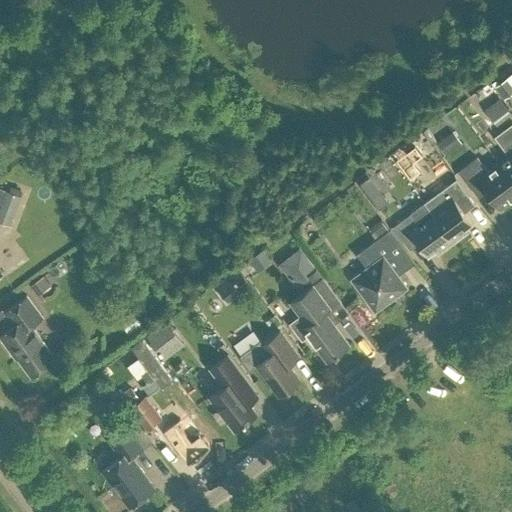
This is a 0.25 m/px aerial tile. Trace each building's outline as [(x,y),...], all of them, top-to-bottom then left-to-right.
[(511,70),(497,82),(506,95),(511,90),(511,70)] [(511,109),(502,95),(486,106),(498,122),(511,111),(511,109)] [(509,155),(499,162),(511,179),(511,123),(495,136),(509,155)] [(445,154),(456,146),(447,134),(436,142),(445,154)] [(511,197),(511,179),(499,162),(489,170),(478,155),(459,170),(479,196),(488,190),(500,206),(511,197)] [(400,168),(408,177),(416,171),(408,161),(400,168)] [(465,227),(472,221),(465,211),(476,203),(457,177),(424,201),(453,241),(458,238),(458,237),(467,230),(465,227)] [(371,200),(380,194),(372,183),(364,189),(371,200)] [(0,203),(0,204),(15,209),(20,195),(18,194),(20,188),(10,184),(8,190),(0,186),(0,203)] [(448,245),(453,241),(424,201),(410,211),(411,212),(393,226),(410,249),(419,242),(428,254),(435,248),(438,252),(448,245)] [(376,238),(390,228),(383,218),(369,228),(376,238)] [(415,261),(390,228),(376,238),(357,253),(366,265),(350,277),(375,311),(409,286),(399,273),(415,261)] [(348,343),(325,311),(339,300),(322,276),(316,269),(307,276),(305,273),(315,266),(300,246),(278,263),(297,287),(299,285),(303,290),(289,301),(299,313),(289,321),(301,338),(308,333),(327,358),(348,343)] [(255,268),(269,257),(262,248),(248,259),(255,268)] [(223,296),(248,278),(239,266),(214,284),(223,296)] [(38,294),(50,285),(42,274),(30,284),(38,294)] [(105,298),(114,291),(106,280),(96,287),(105,298)] [(14,323),(0,333),(0,335),(11,351),(13,349),(32,375),(56,357),(32,325),(43,316),(27,294),(5,311),(14,323)] [(137,329),(150,319),(142,308),(129,318),(137,329)] [(130,334),(137,329),(129,318),(122,323),(130,334)] [(156,345),(176,331),(168,321),(167,320),(148,334),(149,336),(156,345)] [(251,368),(258,364),(280,394),(301,379),(285,357),(295,350),(281,330),(265,342),(262,339),(241,354),(251,368)] [(224,385),(210,395),(235,428),(257,412),(249,401),(259,394),(228,354),(210,367),(224,385)] [(129,372),(135,368),(127,357),(121,361),(124,366),(129,372)] [(123,377),(129,372),(124,366),(118,370),(123,377)] [(181,411),(193,403),(186,392),(173,400),(181,411)] [(146,393),(130,406),(147,428),(163,416),(146,393)] [(188,462),(210,446),(186,413),(164,430),(188,462)] [(130,506),(155,488),(132,456),(143,447),(126,424),(108,438),(121,455),(102,469),(130,506)]
